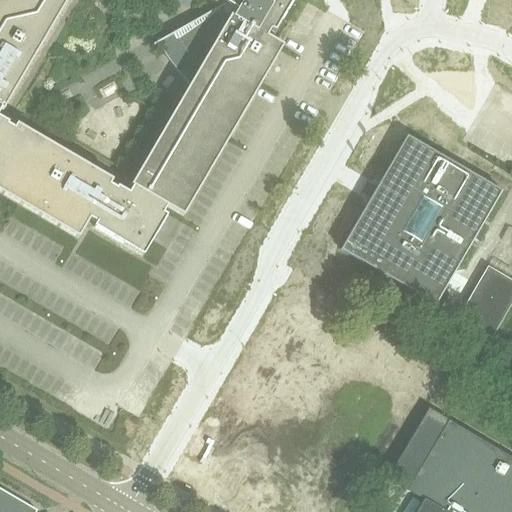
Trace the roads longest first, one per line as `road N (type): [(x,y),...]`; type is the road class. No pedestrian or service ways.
road 1 (unclassified): [(429,25),(386,51),(271,250),(261,285),(211,373),(124,509)]
road 2 (tertiary): [(124,509),(0,436)]
